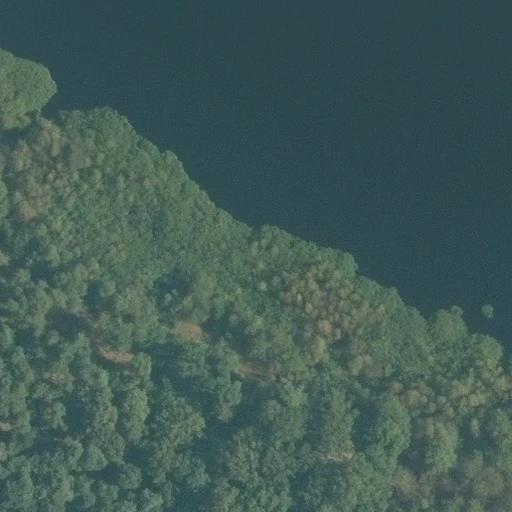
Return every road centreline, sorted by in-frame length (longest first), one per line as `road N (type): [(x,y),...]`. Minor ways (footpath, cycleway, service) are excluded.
road 1 (track): [(511,450),(203,440)]
road 2 (track): [(203,440),(0,433)]
